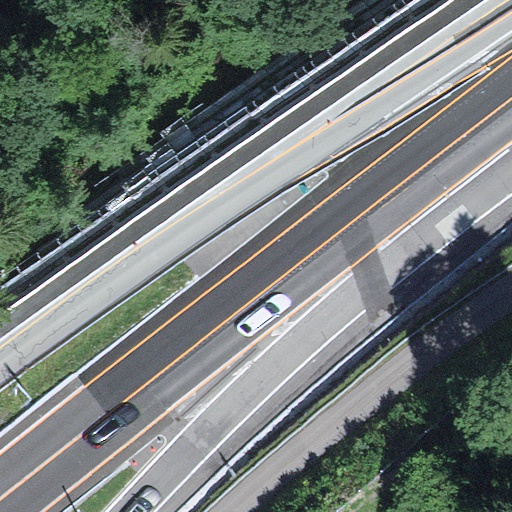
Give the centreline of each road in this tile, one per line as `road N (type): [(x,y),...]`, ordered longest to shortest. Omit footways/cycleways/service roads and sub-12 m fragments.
road 1 (trunk): [(511,97),(0,498)]
road 2 (trunk): [(511,38),(303,153),(0,364)]
road 3 (trunk): [(138,511),(511,119)]
